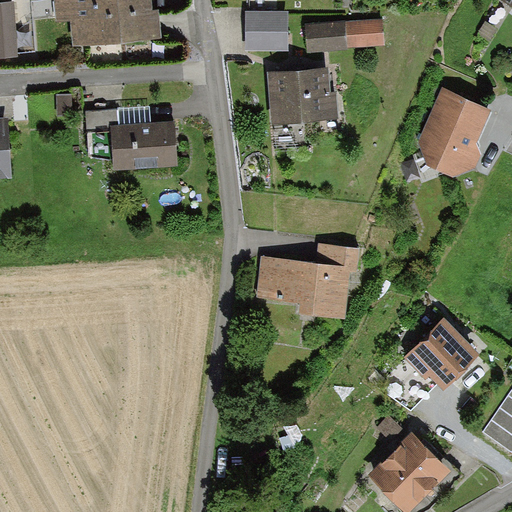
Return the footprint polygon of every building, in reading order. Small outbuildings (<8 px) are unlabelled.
[(14,0),(0,0),(0,54),(18,53),(14,0)] [(159,0),(154,1),(153,0),(54,0),(57,18),(70,16),(73,41),(164,30),(160,0),(159,0)] [(289,8),(246,8),(246,48),(289,48),(289,8)] [(386,41),(384,16),(307,22),(309,48),(386,41)] [(490,39),(498,26),(486,18),(477,31),(490,39)] [(268,67),(272,119),(339,115),(337,86),(331,87),(329,63),(268,67)] [(492,103),(443,82),(418,139),(427,159),(453,170),(477,162),(482,148),(477,136),(492,103)] [(72,90),(57,91),(59,113),(74,112),(72,90)] [(179,161),(176,116),(119,119),(118,106),(86,108),(88,152),(113,156),(114,166),(179,161)] [(0,172),(13,172),(9,114),(0,114),(0,172)] [(318,256),(260,251),(256,295),(299,299),(298,308),(346,312),(350,265),(358,266),(360,244),(320,240),(318,256)] [(440,378),(444,382),(480,346),(445,311),(404,353),(407,355),(426,373),(430,369),(440,378)] [(426,373),(407,355),(377,385),(411,408),(440,378),(430,369),(426,373)] [(511,388),(483,431),(511,450),(511,388)] [(391,437),(402,424),(389,413),(378,425),(391,437)] [(400,507),(405,511),(422,511),(431,507),(463,472),(413,424),(369,469),(404,504),(400,507)]
